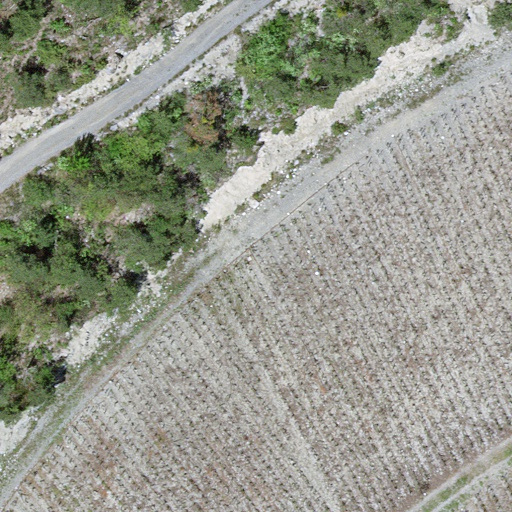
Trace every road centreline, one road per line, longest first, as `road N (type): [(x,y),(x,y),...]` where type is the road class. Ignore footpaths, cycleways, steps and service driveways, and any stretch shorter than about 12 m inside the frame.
road 1 (track): [(511,71),(237,229),(0,484)]
road 2 (track): [(0,175),(135,92),(255,0)]
